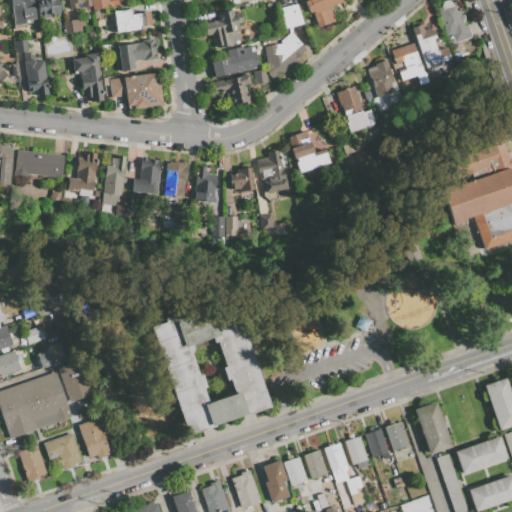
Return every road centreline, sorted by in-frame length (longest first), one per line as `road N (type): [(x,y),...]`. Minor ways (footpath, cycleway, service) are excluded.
road 1 (residential): [(0,115),(227,139),(259,122),(403,0)]
road 2 (residential): [(35,511),(424,378)]
road 3 (residential): [(170,0),(186,137)]
